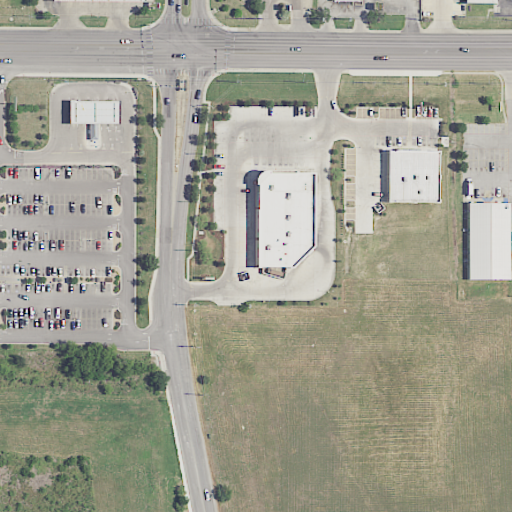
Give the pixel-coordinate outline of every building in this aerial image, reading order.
[(119,101),(68,100),(67,123),(118,124),(119,101)] [(89,139),(89,123),(97,123),(97,139),(89,139)] [(385,151),(437,151),(437,202),(386,203),(385,151)] [(253,172),(311,172),(312,247),(290,268),(254,268),(253,172)] [(509,203),(467,203),(467,279),(509,279),(509,203)]
